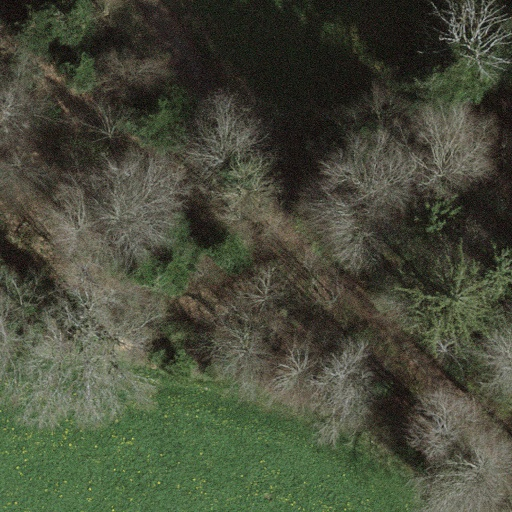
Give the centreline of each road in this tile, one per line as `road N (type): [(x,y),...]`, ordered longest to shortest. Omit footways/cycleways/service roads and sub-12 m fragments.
road 1 (track): [(511,460),(272,203),(133,0)]
road 2 (track): [(496,511),(351,426),(179,382),(0,381)]
